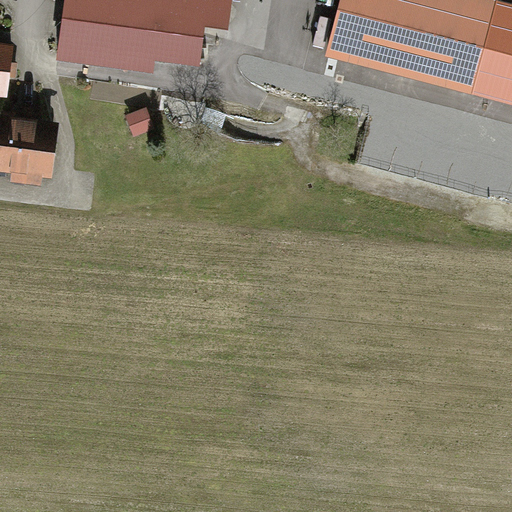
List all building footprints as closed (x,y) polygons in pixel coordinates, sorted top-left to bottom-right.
[(72,0),(67,55),(206,67),(212,0),(72,0)] [(511,1),(506,0),(344,0),(332,51),(490,90),(511,1)] [(18,41),(0,39),(0,91),(12,93),(18,41)] [(133,134),(157,130),(153,107),(129,111),(133,134)] [(67,127),(0,122),(0,123),(0,164),(63,170),(67,127)]
